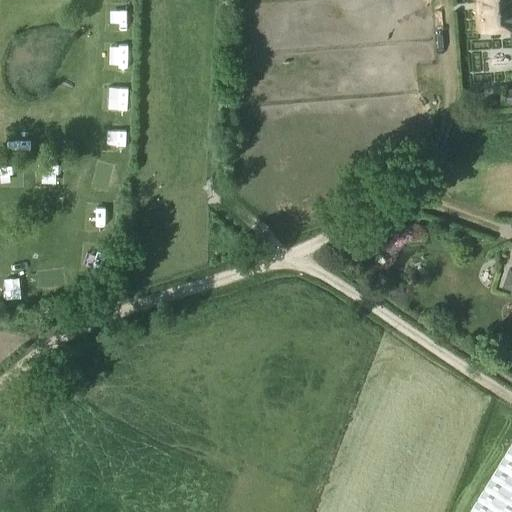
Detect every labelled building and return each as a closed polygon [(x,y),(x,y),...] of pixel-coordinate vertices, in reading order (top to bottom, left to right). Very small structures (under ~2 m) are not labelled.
[(511,0),(477,0),(480,33),(511,30),(511,37),(511,0)] [(98,70),(98,90),(113,91),(113,70),(98,70)] [(511,91),(503,92),(503,106),(511,106),(511,91)] [(434,323),(451,313),(440,294),(423,303),(434,323)] [(511,511),(511,448),(471,511),(511,511)]
